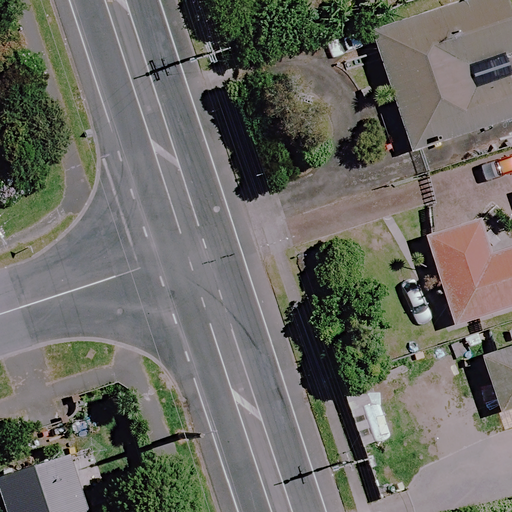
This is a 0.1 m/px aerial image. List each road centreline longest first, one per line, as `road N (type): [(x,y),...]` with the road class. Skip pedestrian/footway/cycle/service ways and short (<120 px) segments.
road 1 (tertiary): [(281,511),(195,249)]
road 2 (tertiary): [(195,249),(116,0)]
road 3 (unclassified): [(0,313),(195,249)]
